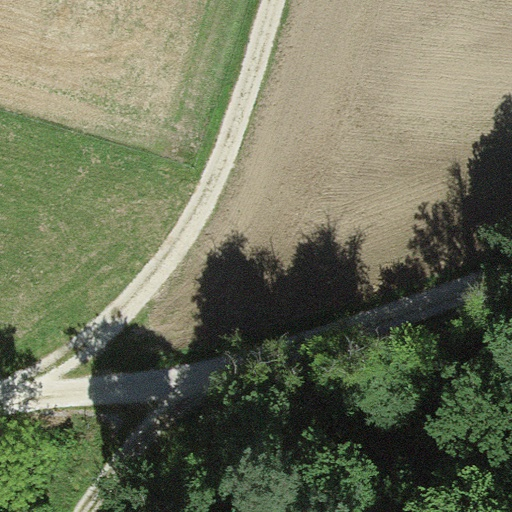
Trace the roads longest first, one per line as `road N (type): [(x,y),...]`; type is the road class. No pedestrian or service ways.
road 1 (track): [(266,0),(185,238),(54,376),(0,397)]
road 2 (track): [(511,282),(164,384),(54,376)]
road 3 (track): [(79,511),(164,384)]
